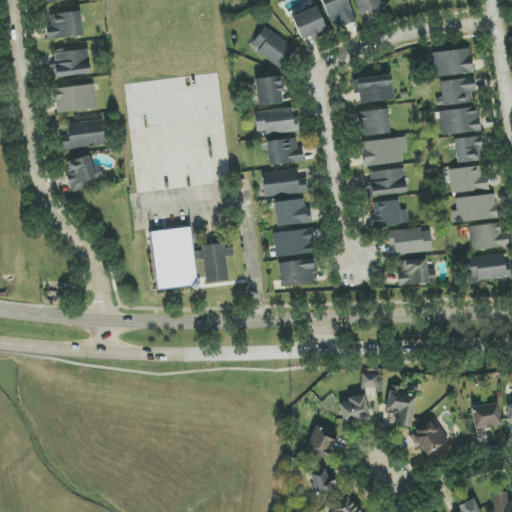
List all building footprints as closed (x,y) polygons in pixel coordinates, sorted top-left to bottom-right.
[(356,21),(347,0),(321,0),(333,30),(356,21)] [(354,0),(360,15),(370,11),(372,15),(384,10),(379,0),(354,0)] [(326,32),(317,7),(292,17),(301,42),(326,32)] [(82,37),(80,12),(46,15),(48,40),(82,37)] [(260,48),(256,54),(283,69),(296,47),(262,28),(253,45),(260,48)] [(87,48),(53,52),(56,78),(90,74),(87,48)] [(472,74),(470,49),(433,52),(435,77),(472,74)] [(394,100),(391,75),(352,81),(354,94),(359,94),(361,104),(394,100)] [(279,76),(254,80),(258,107),(283,103),(279,76)] [(473,102),(471,92),(476,92),(474,77),(439,82),(443,107),(473,102)] [(56,113),(96,109),(94,85),(54,88),(56,113)] [(477,107),(440,111),(442,136),(480,132),(477,107)] [(298,125),(293,125),(292,109),(255,111),(256,134),(298,132),(298,125)] [(390,135),(389,110),(359,112),(360,136),(390,135)] [(105,145),(102,120),(67,124),(68,136),(60,137),(61,150),(105,145)] [(407,154),(405,137),(360,142),(363,167),(403,163),(402,154),(407,154)] [(482,161),(481,137),(455,139),(456,163),(482,161)] [(302,148),(297,149),(296,138),(266,142),(269,167),(304,162),(302,148)] [(73,193),(86,189),(84,182),(103,177),(99,166),(92,168),(89,155),(64,163),(73,193)] [(452,195),(487,190),(484,165),(449,170),(452,195)] [(264,198),(307,193),(305,178),(298,179),(296,169),(261,173),(264,198)] [(371,197),(406,193),(403,169),(368,172),(371,197)] [(497,219),(495,195),(452,198),(454,223),(497,219)] [(273,204),(277,228),(310,223),(306,198),(273,204)] [(377,203),(378,214),(370,216),(371,228),(406,223),(405,215),(400,216),(398,200),(377,203)] [(469,227),(472,251),(509,247),(507,233),(500,234),(499,224),(469,227)] [(193,255),(203,254),(203,245),(208,245),(207,227),(192,228),(193,255)] [(149,232),(156,290),(196,285),(189,228),(149,232)] [(273,235),(277,259),(315,252),(311,228),(273,235)] [(394,256),(432,253),(431,233),(422,233),(421,228),(388,231),(389,247),(394,247),(394,256)] [(204,246),(206,283),(228,282),(227,256),(234,256),(233,248),(222,248),(222,245),(204,246)] [(508,279),(507,255),(468,257),(469,281),(508,279)] [(314,285),(313,274),(318,273),(317,259),(279,262),(281,287),(314,285)] [(428,285),(427,259),(399,261),(400,286),(428,285)] [(379,375),(361,374),(361,388),(379,388),(379,375)] [(398,414),(396,426),(410,428),(416,393),(389,389),(386,411),(398,414)] [(340,404),(343,424),(377,419),(375,401),(365,402),(364,396),(348,398),(348,402),(340,404)] [(472,406),(473,429),(500,428),(498,404),(472,406)] [(448,441),(434,418),(410,433),(425,456),(448,441)] [(336,436),(316,426),(305,450),(325,460),(336,436)] [(334,476),(327,478),(325,469),(310,473),(318,499),(339,493),(334,476)] [(511,511),(511,502),(507,503),(507,492),(493,493),(493,511),(511,511)] [(330,511),(360,511),(347,495),(328,509),(330,511)] [(458,505),(460,511),(458,511),(479,511),(474,499),(458,505)]
